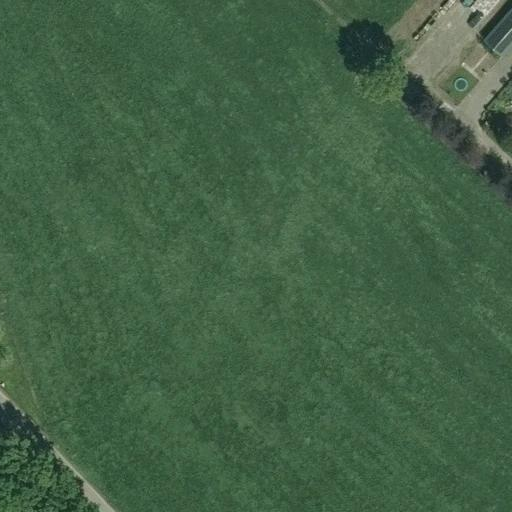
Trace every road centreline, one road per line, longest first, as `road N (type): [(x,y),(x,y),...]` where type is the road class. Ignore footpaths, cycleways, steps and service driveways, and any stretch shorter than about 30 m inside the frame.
road 1 (unclassified): [(97,511),(0,407)]
road 2 (unclassified): [(511,171),(423,89)]
